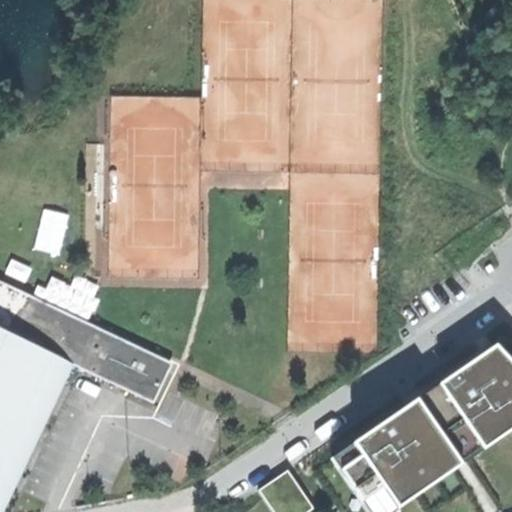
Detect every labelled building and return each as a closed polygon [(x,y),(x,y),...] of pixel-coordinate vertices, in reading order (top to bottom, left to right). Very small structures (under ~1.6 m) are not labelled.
[(0,511),(3,511),(75,360),(156,398),(172,365),(0,284),(0,511)] [(437,386),(482,452),(511,431),(511,366),(494,348),(437,386)] [(469,461),(482,452),(437,386),(418,399),(415,402),(460,467),(469,461)] [(454,471),(460,467),(415,402),(351,446),(396,510),(417,496),(436,483),(454,471)] [(366,511),(393,511),(396,510),(351,446),(330,460),(366,511)] [(256,491),(270,511),(306,511),(311,509),(287,474),(285,471),(256,491)]
